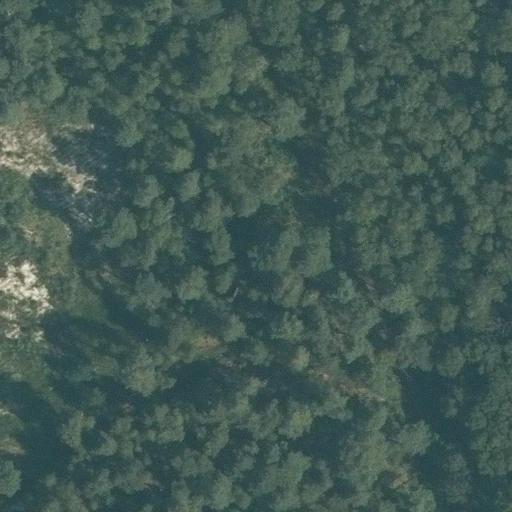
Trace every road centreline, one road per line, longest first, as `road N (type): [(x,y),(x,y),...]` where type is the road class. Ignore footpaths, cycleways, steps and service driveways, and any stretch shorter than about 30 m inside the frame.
road 1 (track): [(478,511),(240,0)]
road 2 (track): [(0,491),(355,244)]
